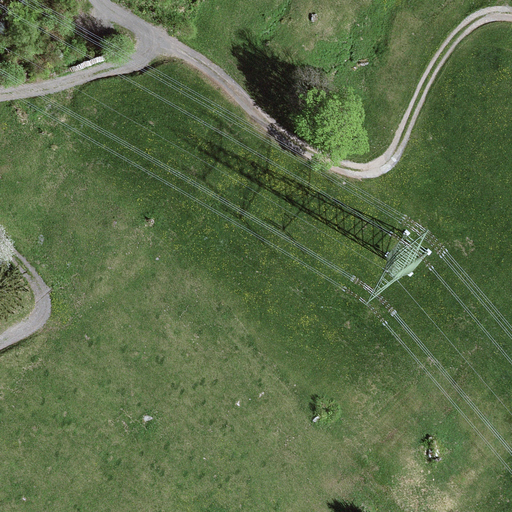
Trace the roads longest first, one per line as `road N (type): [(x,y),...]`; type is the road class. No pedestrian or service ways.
road 1 (track): [(511,16),(489,13),(453,31),(394,146),(370,166),(342,164),(302,142),(142,25)]
road 2 (track): [(110,0),(142,25),(141,59),(0,91)]
road 3 (track): [(0,242),(34,288),(33,319),(0,339)]
